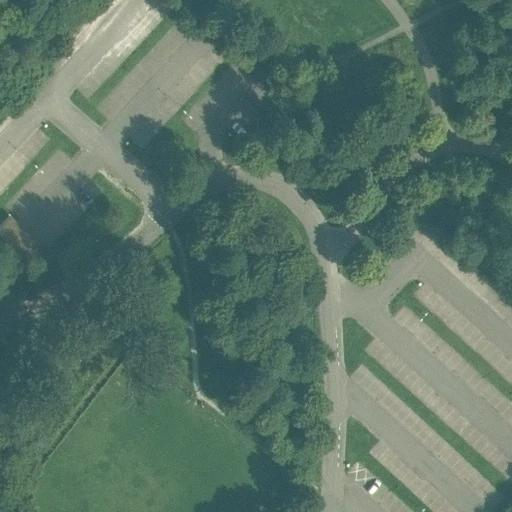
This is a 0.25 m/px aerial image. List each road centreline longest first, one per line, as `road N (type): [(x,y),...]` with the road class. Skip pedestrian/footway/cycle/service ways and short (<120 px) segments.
road 1 (unclassified): [(328,260),(316,221),(291,189),(262,175),(215,177),(81,285),(0,322)]
road 2 (unclassified): [(328,511),(328,260)]
